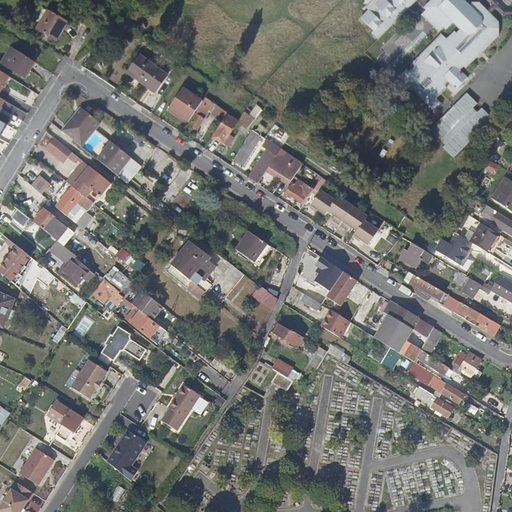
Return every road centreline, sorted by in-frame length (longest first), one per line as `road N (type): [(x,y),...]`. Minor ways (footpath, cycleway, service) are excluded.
road 1 (residential): [(0,186),(71,74),(307,230)]
road 2 (residential): [(307,230),(511,359)]
road 3 (residential): [(307,230),(281,304),(234,393)]
road 4 (residential): [(128,393),(50,511)]
